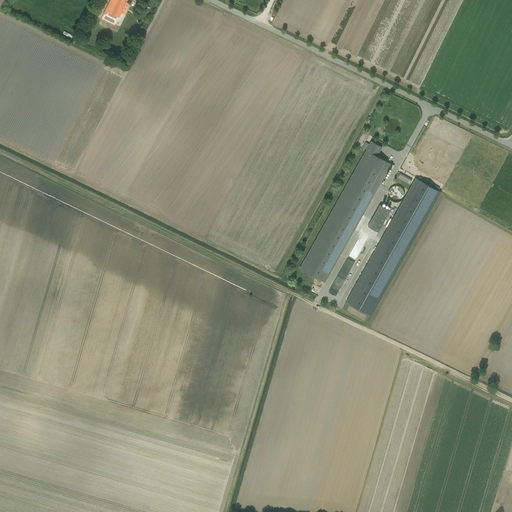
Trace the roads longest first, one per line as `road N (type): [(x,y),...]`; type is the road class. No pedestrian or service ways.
road 1 (unclassified): [(508,144),(210,0)]
road 2 (track): [(289,292),(0,152)]
road 3 (track): [(511,401),(289,292)]
